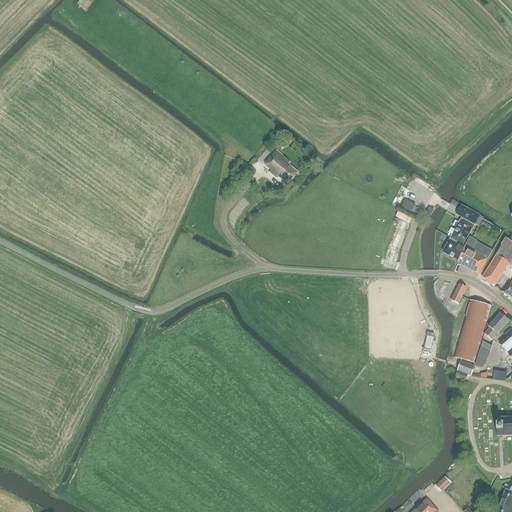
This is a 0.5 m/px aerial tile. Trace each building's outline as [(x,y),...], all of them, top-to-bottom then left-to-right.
[(91,0),(80,0),(78,3),(86,10),(94,2),(91,0)] [(291,142),(286,137),(282,142),(282,143),(279,147),(281,149),(284,145),(287,147),(291,142)] [(511,139),(502,153),(498,150),(471,186),(511,216),(511,217),(511,139)] [(287,185),(297,173),(288,165),(290,163),(276,151),(265,164),(271,170),(270,171),(276,177),(277,176),(287,185)] [(238,171),(250,180),(256,172),(244,163),(238,171)] [(480,215),(461,205),(456,215),(475,225),(480,215)] [(413,210),(410,215),(413,217),(418,209),(414,207),(413,210)] [(450,239),(453,240),(462,245),(463,245),(473,226),(461,220),(450,239)] [(463,248),(464,249),(470,252),(476,241),(469,237),(463,248)] [(496,256),(482,278),(494,286),(508,264),(511,266),(511,242),(505,238),(501,245),(501,246),(495,256),(496,256)] [(464,249),(463,248),(461,247),(462,245),(453,240),(452,242),(449,240),(443,253),(458,261),(464,249)] [(492,251),(477,242),(471,252),(473,253),(474,252),(487,259),(492,251)] [(470,252),(464,249),(458,261),(457,263),(479,275),(487,261),(473,253),(471,252),(470,252)] [(511,281),(510,284),(503,293),(511,300),(511,281)] [(458,304),(466,288),(459,285),(451,301),(458,304)] [(474,363),(491,306),(470,301),(453,357),(474,363)] [(488,327),(489,328),(484,334),(487,337),(491,341),(508,321),(500,314),(488,327)] [(511,357),(511,333),(499,344),(510,357),(511,356),(511,357)] [(485,364),(489,353),(492,345),(482,341),(480,349),(475,365),(482,368),(485,364)] [(474,367),(471,365),(461,362),(455,377),(465,381),(467,375),(471,376),(474,367)] [(495,372),(495,380),(507,381),(508,373),(495,372)] [(511,418),(496,419),(496,424),(495,425),(496,431),(497,436),(497,437),(511,436),(511,418)] [(441,492),(450,483),(445,478),(436,487),(441,492)] [(511,511),(511,480),(508,487),(505,485),(503,488),(506,490),(506,491),(505,491),(497,511),(511,511)] [(437,511),(427,500),(418,508),(412,511),(437,511)]
